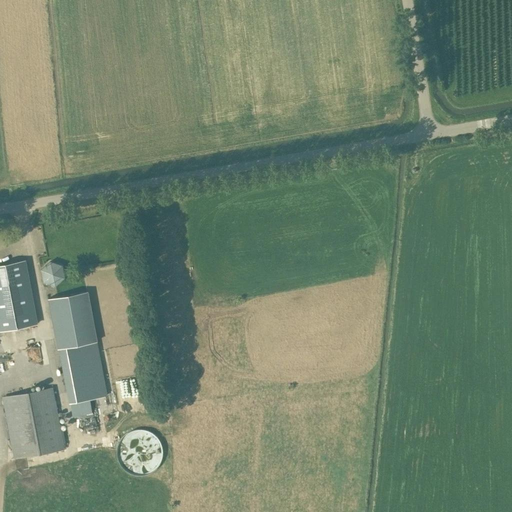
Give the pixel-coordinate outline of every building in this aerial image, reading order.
[(0,329),(36,323),(24,260),(0,264),(0,329)] [(62,265),(49,261),(40,269),(43,282),(54,286),(64,278),(62,265)] [(57,348),(60,348),(84,343),(96,341),(87,292),(48,299),(57,348)] [(91,382),(84,343),(60,348),(67,387),(91,382)] [(131,392),(142,392),(141,377),(131,377),(131,392)] [(65,449),(52,387),(2,396),(14,458),(65,449)] [(144,477),(165,445),(136,425),(114,456),(144,477)]
